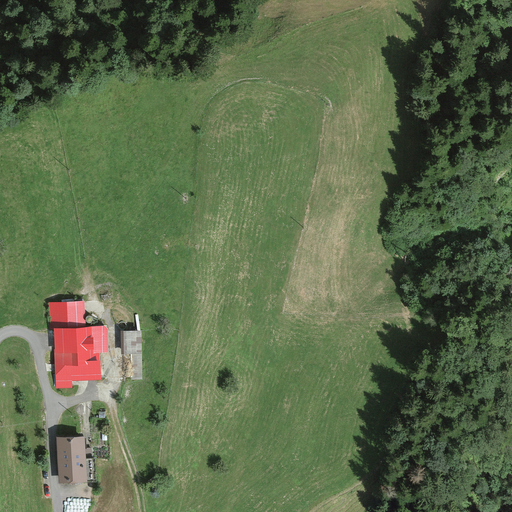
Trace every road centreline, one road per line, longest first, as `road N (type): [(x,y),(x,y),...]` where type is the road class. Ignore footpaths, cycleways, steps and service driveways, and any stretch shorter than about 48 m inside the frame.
road 1 (track): [(220,511),(246,445),(308,181),(315,98)]
road 2 (track): [(50,403),(93,396),(114,403),(143,511)]
